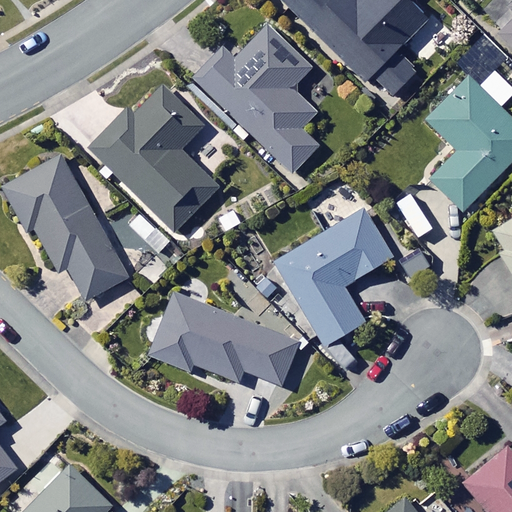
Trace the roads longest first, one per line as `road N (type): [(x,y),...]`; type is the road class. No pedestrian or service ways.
road 1 (residential): [(440,351),(410,388),(337,432),(253,448),(205,443),(123,413),(0,302)]
road 2 (residential): [(0,85),(138,0)]
